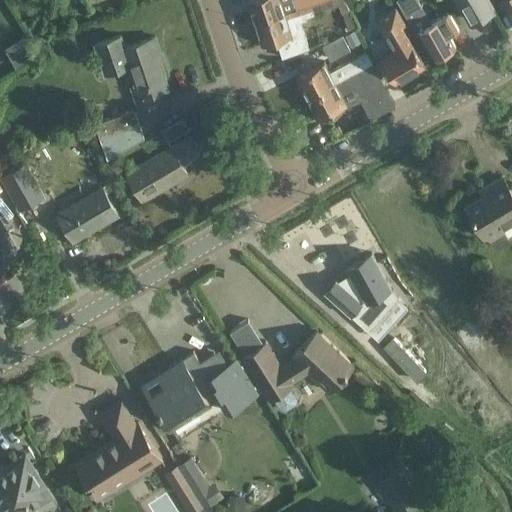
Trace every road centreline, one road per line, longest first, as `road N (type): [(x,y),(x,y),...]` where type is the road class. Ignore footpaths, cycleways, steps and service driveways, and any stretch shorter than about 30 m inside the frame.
road 1 (secondary): [(0,367),(296,192)]
road 2 (secondary): [(296,192),(511,66)]
road 3 (residential): [(296,192),(242,83),(213,0)]
